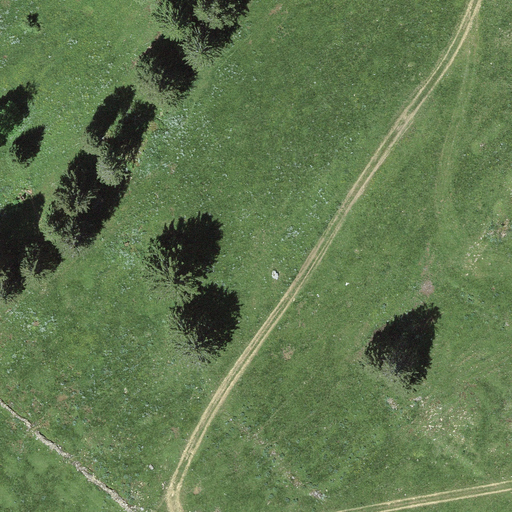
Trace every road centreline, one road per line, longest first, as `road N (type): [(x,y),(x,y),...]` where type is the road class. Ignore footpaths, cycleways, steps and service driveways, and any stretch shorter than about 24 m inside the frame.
road 1 (track): [(173,511),(188,462),(223,402),(463,45),(482,0)]
road 2 (track): [(511,487),(379,511)]
